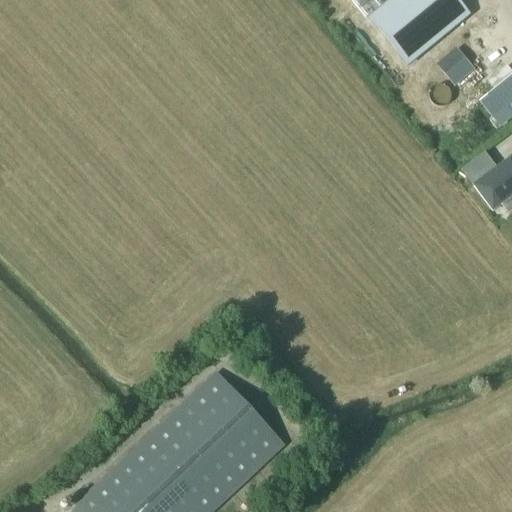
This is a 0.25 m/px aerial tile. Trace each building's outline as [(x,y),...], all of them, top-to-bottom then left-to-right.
[(350,0),(368,20),(392,0),(350,0)] [(471,19),(454,0),(399,0),(371,24),(409,70),(471,19)] [(455,50),(436,66),(454,87),(473,71),(455,50)] [(511,75),(479,102),(493,118),(511,102),(511,75)] [(511,157),(473,186),(493,212),(511,198),(511,157)] [(213,511),(284,446),(216,373),(68,511),(213,511)]
